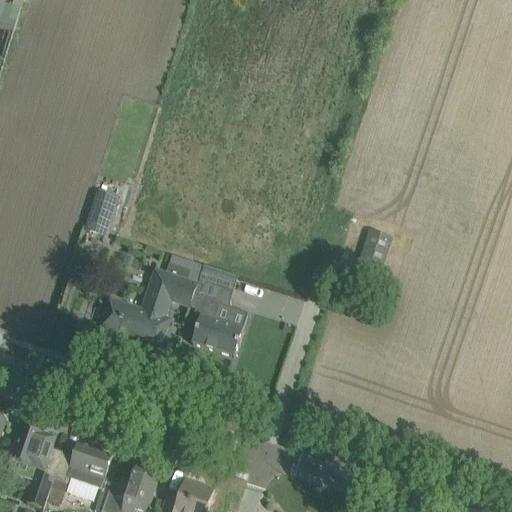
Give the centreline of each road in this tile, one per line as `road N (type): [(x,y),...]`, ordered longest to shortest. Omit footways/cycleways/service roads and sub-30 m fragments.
road 1 (tertiary): [(267,456),(0,364)]
road 2 (tertiary): [(434,511),(267,456)]
